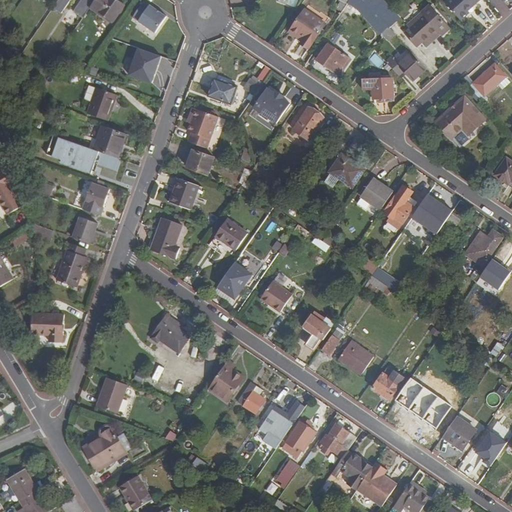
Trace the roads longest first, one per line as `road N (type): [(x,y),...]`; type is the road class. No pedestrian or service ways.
road 1 (residential): [(496,511),(120,253)]
road 2 (residential): [(120,253),(203,12)]
road 3 (residential): [(203,12),(384,136)]
road 4 (residential): [(47,426),(65,402),(120,253)]
road 5 (residential): [(384,136),(511,21)]
road 6 (residential): [(384,136),(511,222)]
